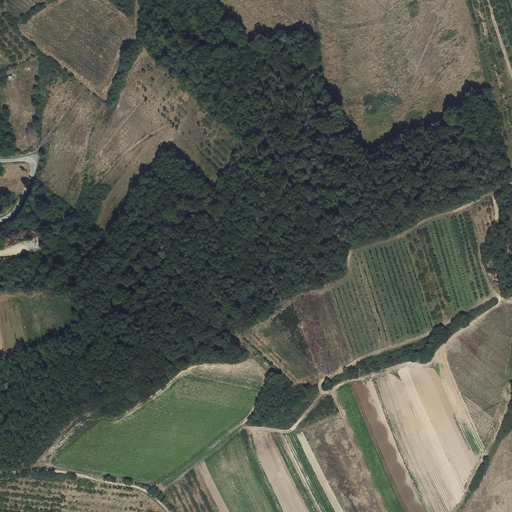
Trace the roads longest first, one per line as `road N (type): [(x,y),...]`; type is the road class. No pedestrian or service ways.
road 1 (track): [(511,182),(494,192),(496,222),(479,255),(490,297),(358,359),(319,387),(327,392),(404,362),(429,363),(498,296)]
road 2 (track): [(323,392),(291,430),(245,427),(162,489),(49,464),(39,470)]
road 3 (track): [(170,511),(141,488),(63,472),(0,471)]
road 4 (track): [(511,383),(454,511)]
road 5 (track): [(384,511),(330,390)]
